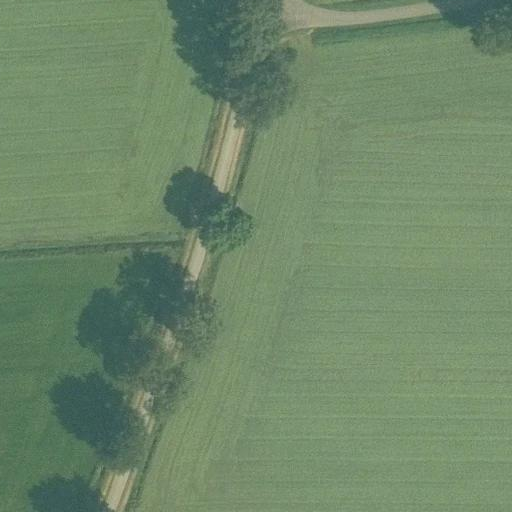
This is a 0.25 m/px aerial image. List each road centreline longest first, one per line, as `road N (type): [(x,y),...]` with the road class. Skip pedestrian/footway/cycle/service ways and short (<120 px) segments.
road 1 (unclassified): [(101,511),(226,136),(259,0)]
road 2 (unclassified): [(406,0),(277,0)]
